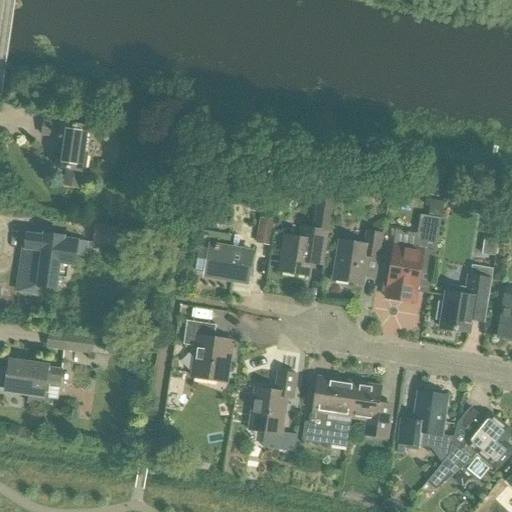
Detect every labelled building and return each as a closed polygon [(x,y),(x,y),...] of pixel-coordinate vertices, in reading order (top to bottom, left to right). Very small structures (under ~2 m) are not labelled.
[(85,173),(88,153),(86,152),(88,139),(84,139),(86,128),(63,124),(63,123),(42,119),(40,136),(61,139),(57,166),(66,168),(63,186),(79,189),(82,172),(85,173)] [(329,231),(333,199),(317,197),(312,228),(299,226),(298,239),(284,237),(279,272),(309,276),(311,265),(323,267),(329,231)] [(431,280),(438,238),(441,218),(421,214),(417,235),(415,250),(394,246),(390,270),(386,270),(382,292),(386,293),(385,298),(400,301),(400,299),(415,301),(419,278),(431,280)] [(270,246),(275,220),(260,218),(256,244),(270,246)] [(116,247),(117,236),(118,228),(95,225),(93,234),(92,244),(116,247)] [(246,282),(251,253),(232,250),(234,236),(201,230),(195,270),(207,272),(206,276),(246,282)] [(376,279),(383,233),(365,230),(364,245),(339,241),(333,280),(362,285),(363,277),(376,279)] [(44,234),(26,232),(23,248),(21,248),(15,293),(37,296),(38,287),(55,289),(59,264),(74,267),(76,255),(87,256),(89,242),(78,240),(78,239),(44,234)] [(492,278),(493,268),(472,265),(470,275),(466,274),(464,288),(449,285),(449,284),(447,284),(446,292),(444,302),(438,301),(435,320),(441,321),(440,328),(469,333),(471,321),(484,323),(492,278)] [(511,296),(507,295),(500,338),(511,340),(511,296)] [(226,384),(232,340),(213,338),(216,325),(186,321),(183,345),(196,347),(191,378),(226,384)] [(158,325),(145,322),(142,339),(156,341),(158,325)] [(123,347),(124,338),(48,330),(46,349),(108,355),(110,345),(123,347)] [(10,362),(6,392),(28,395),(27,404),(41,406),(41,404),(42,397),(44,397),(46,382),(60,385),(63,369),(48,367),(10,362)] [(294,400),(298,374),(276,371),(274,390),(255,388),(249,431),(280,435),(281,432),(285,399),(294,400)] [(304,424),(301,442),(323,445),(326,430),(331,431),(334,417),(351,419),(357,383),(317,377),(312,414),(311,423),(304,424)] [(357,383),(351,419),(366,422),(364,436),(386,439),(390,415),(391,407),(379,405),(381,387),(357,383)] [(442,436),(448,396),(417,392),(413,421),(401,419),(397,444),(430,448),(432,434),(442,436)] [(507,434),(507,429),(490,416),(485,416),(470,434),(456,423),(451,444),(448,456),(427,483),(436,490),(461,468),(479,483),(493,465),(494,466),(498,466),(509,453),(508,448),(501,442),(507,434)] [(281,432),(280,435),(278,449),(294,452),(297,434),(281,432)]
